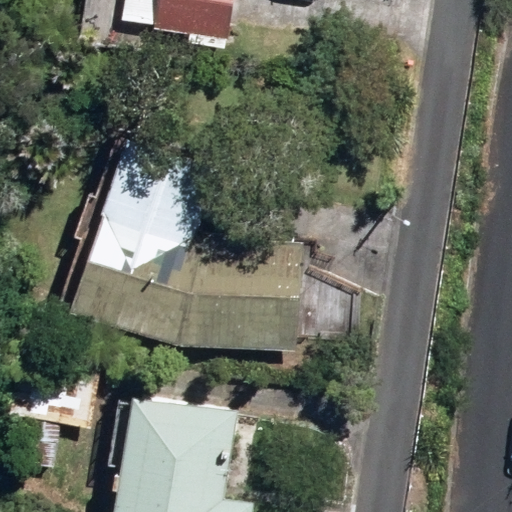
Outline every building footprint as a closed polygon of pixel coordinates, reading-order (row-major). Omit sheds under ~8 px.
[(235,37),(240,0),(168,0),(164,28),(235,37)] [(191,347),(303,350),(307,241),(202,236),(223,170),(129,142),(79,313),(191,347)] [(16,417),(98,430),(110,347),(30,335),(16,417)] [(121,511),(257,511),(258,505),(230,500),(243,415),(139,398),(121,511)] [(49,450),(75,452),(77,428),(51,426),(49,450)]
